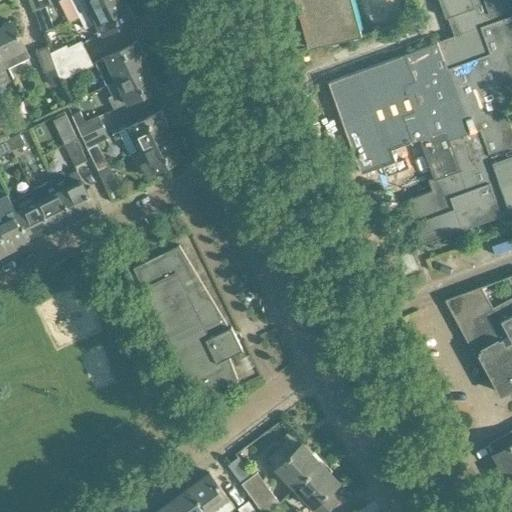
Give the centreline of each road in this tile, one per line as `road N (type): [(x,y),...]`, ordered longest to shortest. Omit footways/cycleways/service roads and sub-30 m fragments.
road 1 (tertiary): [(365,316),(277,132),(228,0)]
road 2 (residential): [(112,511),(315,361)]
road 3 (residential): [(0,277),(223,167)]
road 4 (residential): [(315,361),(223,167)]
road 5 (residential): [(223,167),(159,0)]
road 6 (residential): [(402,511),(315,361)]
road 7 (tertiary): [(439,459),(365,316)]
road 8 (residential): [(511,260),(365,316)]
